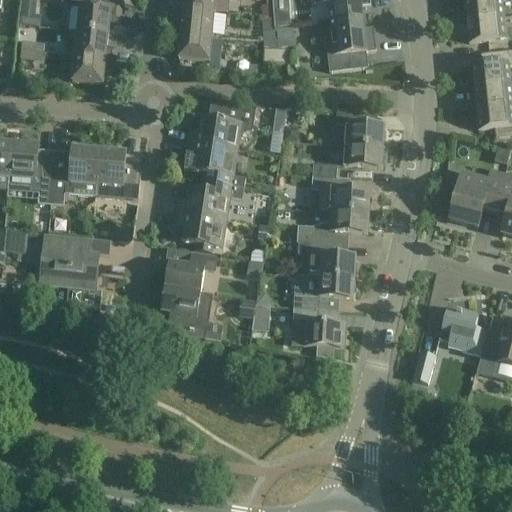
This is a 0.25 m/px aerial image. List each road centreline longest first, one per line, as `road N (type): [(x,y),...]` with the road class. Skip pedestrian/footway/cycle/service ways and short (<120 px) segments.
road 1 (residential): [(144,92),(421,102)]
road 2 (residential): [(136,302),(156,136),(151,120)]
road 3 (secondary): [(156,510),(0,472)]
road 4 (residential): [(398,258),(421,102)]
road 5 (residential): [(151,120),(0,109)]
road 6 (residential): [(374,382),(328,503)]
road 7 (residential): [(372,511),(374,382)]
road 8 (residential): [(374,382),(398,258)]
